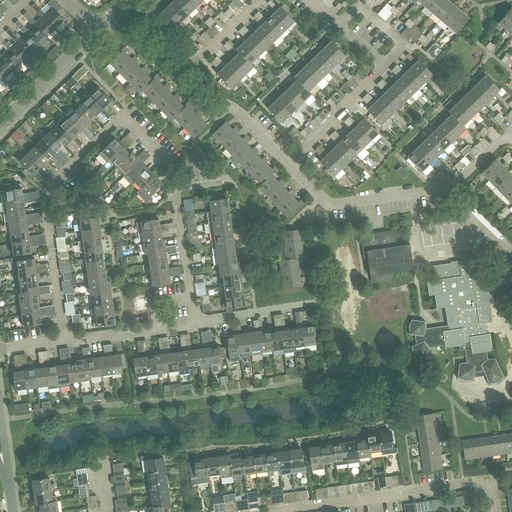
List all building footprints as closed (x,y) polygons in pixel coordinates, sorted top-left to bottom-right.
[(35,4),(34,5),(56,28),(65,20),(57,12),(60,9),(51,0),(47,4),(50,8),(44,13),(35,4)] [(188,15),(195,8),(187,0),(174,0),(174,1),(188,15)] [(187,0),(195,8),(202,1),(200,0),(187,0)] [(443,0),(430,0),(425,6),(433,13),(443,0)] [(453,5),(447,0),(443,0),(433,13),(440,20),(453,5)] [(174,1),(167,8),(180,22),(188,15),(174,1)] [(26,12),(25,13),(48,37),(56,28),(34,5),(31,7),(41,17),(36,22),(26,12)] [(461,11),(453,5),(440,20),(448,26),(461,11)] [(273,14),(287,28),(294,21),(281,7),(273,14)] [(180,22),(167,8),(159,15),(173,29),(180,22)] [(498,23),(506,29),(511,21),(511,8),(498,23)] [(469,18),(461,11),(448,26),(456,33),(469,18)] [(27,30),(24,27),(18,20),(16,22),(39,45),(48,37),(25,13),(23,15),(32,25),(27,30)] [(287,28),(273,14),(266,21),(280,35),(287,28)] [(280,35),(266,21),(259,28),(273,42),(280,35)] [(9,29),(8,30),(30,54),(39,45),(16,22),(14,24),(24,33),(19,38),(9,29)] [(273,42),(259,28),(251,35),(265,49),(273,42)] [(0,39),(22,62),(30,54),(8,30),(6,32),(15,42),(10,47),(1,37),(0,37),(0,39)] [(244,42),(258,56),(265,49),(251,35),(244,42)] [(0,53),(0,56),(13,70),(22,62),(0,39),(0,43),(6,50),(1,55),(0,53)] [(324,48),(338,62),(345,55),(331,41),(324,48)] [(244,42),(237,49),(253,66),(251,63),(258,56),(244,42)] [(110,63),(118,71),(131,59),(126,53),(129,50),(125,46),(121,50),(122,51),(110,63)] [(316,55),(330,69),(338,62),(324,48),(316,55)] [(246,73),(253,66),(237,49),(236,50),(239,53),(232,59),(246,73)] [(408,53),(405,56),(410,61),(413,58),(408,53)] [(309,62),(323,77),(330,69),(316,55),(309,62)] [(0,74),(4,79),(13,70),(0,56),(0,74)] [(128,82),(141,69),(136,63),(138,60),(134,56),(131,59),(118,71),(128,82)] [(232,59),(225,66),(239,80),(246,73),(232,59)] [(433,74),(419,60),(411,67),(425,81),(433,74)] [(309,62),(301,70),(315,84),(323,77),(309,62)] [(128,82),(139,93),(152,80),(145,73),(148,70),(144,66),(141,69),(128,82)] [(239,80),(225,66),(217,74),(231,88),(239,80)] [(411,67),(404,74),(418,88),(425,81),(411,67)] [(308,91),(315,84),(301,70),(294,77),(308,91)] [(152,80),(139,93),(142,91),(150,99),(164,86),(158,80),(161,78),(157,73),(153,77),(154,78),(152,80)] [(396,82),(410,96),(418,88),(404,74),(396,82)] [(486,75),(479,82),(492,97),(500,90),(486,75)] [(297,80),(290,87),(303,101),(311,94),(308,91),(294,77),(297,80)] [(26,85),(25,84),(21,80),(17,84),(21,88),(22,89),(26,85)] [(396,82),(389,89),(403,103),(410,96),(396,82)] [(485,104),(492,97),(479,82),(471,90),(485,104)] [(150,99),(160,109),(173,96),(168,90),(171,88),(166,83),(164,86),(150,99)] [(99,87),(90,95),(103,108),(106,106),(111,101),(99,87)] [(296,108),(303,101),(290,87),(282,94),(296,108)] [(382,96),(396,110),(403,103),(389,89),(382,96)] [(471,90),(464,97),(478,111),(485,104),(471,90)] [(173,96),(160,109),(171,120),(184,107),(177,100),(180,98),(176,93),(173,96)] [(282,94),(275,102),(289,115),(296,108),(282,94)] [(90,95),(83,103),(95,116),(100,111),(103,108),(90,95)] [(396,110),(382,96),(374,103),(388,117),(396,110)] [(464,97),(457,104),(470,118),(478,111),(464,97)] [(175,118),(183,126),(196,114),(190,108),(193,105),(189,101),(185,104),(186,106),(184,107),(171,120),(172,121),(175,118)] [(289,115),(275,102),(268,109),(281,123),(289,115)] [(83,103),(75,111),(88,124),(91,121),(95,116),(83,103)] [(388,117),(374,103),(367,110),(381,125),(388,117)] [(463,125),(470,118),(457,104),(449,111),(466,128),(463,125)] [(71,106),(63,114),(64,115),(80,131),(85,127),(92,135),(95,132),(90,126),(88,124),(75,111),(71,106)] [(108,108),(105,111),(111,116),(114,113),(108,108)] [(105,111),(102,114),(108,119),(111,116),(105,111)] [(183,126),(194,138),(207,125),(200,118),(203,115),(199,111),(196,114),(183,126)] [(452,115),(445,121),(458,135),(466,128),(449,111),(449,112),(452,115)] [(64,115),(56,122),(58,124),(72,139),(74,141),(80,147),(83,144),(75,136),(80,131),(64,115)] [(364,119),(357,126),(371,140),(378,133),(364,119)] [(451,143),(458,135),(445,121),(437,129),(451,143)] [(225,122),(212,135),(223,147),(236,134),(239,131),(235,126),(232,129),(225,122)] [(93,123),(90,126),(95,132),(99,128),(93,123)] [(58,124),(50,132),(63,144),(62,145),(64,147),(69,142),(72,139),(58,124)] [(363,148),(371,140),(357,126),(349,133),(363,148)] [(437,129),(430,136),(444,150),(451,143),(437,129)] [(50,132),(42,139),(55,152),(59,148),(62,145),(63,144),(50,132)] [(349,133),(342,140),(356,155),(363,148),(349,133)] [(233,156),(246,144),(249,141),(245,137),(242,139),(236,134),(223,147),(233,156)] [(436,157),(444,150),(430,136),(423,143),(436,157)] [(42,139),(34,147),(47,160),(51,156),(55,152),(42,139)] [(109,160),(122,147),(119,143),(114,139),(98,154),(106,162),(109,160)] [(348,162),(356,155),(342,140),(335,148),(348,162)] [(74,141),(71,144),(77,150),(80,147),(74,141)] [(436,157),(423,143),(415,150),(429,164),(436,157)] [(242,166),(256,154),(259,151),(255,147),(252,149),(246,144),(233,156),(242,166)] [(34,147),(27,154),(39,167),(43,163),(47,160),(34,147)] [(122,147),(109,160),(117,167),(130,155),(129,154),(126,151),(122,147)] [(388,156),(392,152),(388,147),(383,152),(388,156)] [(348,162),(335,148),(327,155),(341,169),(348,162)] [(144,150),(138,155),(141,158),(147,153),(144,150)] [(429,164),(415,150),(408,157),(421,171),(429,164)] [(130,155),(117,167),(124,175),(125,175),(126,173),(139,160),(136,157),(131,152),(129,154),(130,155)] [(147,153),(141,158),(144,161),(150,156),(147,153)] [(27,154),(19,162),(31,175),(36,171),(39,167),(27,154)] [(242,166),(252,176),(266,164),(269,161),(265,157),(262,159),(256,154),(242,166)] [(341,169),(327,155),(320,162),(334,176),(341,169)] [(86,159),(80,164),(87,172),(93,166),(86,159)] [(482,173),(489,180),(503,166),(496,159),(482,173)] [(124,175),(123,176),(130,184),(134,181),(147,168),(142,163),(139,160),(126,173),(125,175),(124,175)] [(272,169),(266,164),(252,176),(261,185),(258,188),(272,175),(274,173),(275,174),(278,171),(274,167),(272,169)] [(159,165),(153,171),(156,174),(162,168),(159,165)] [(409,174),(407,172),(401,166),(396,171),(404,179),(409,174)] [(510,174),(503,166),(489,180),(496,187),(510,174)] [(147,168),(134,181),(141,189),(154,176),(151,173),(147,168)] [(162,168),(156,174),(159,177),(165,171),(162,168)] [(511,175),(510,174),(496,187),(503,195),(511,186),(511,175)] [(270,199),(283,186),(285,184),(281,180),(279,182),(272,175),(258,188),(270,199)] [(141,189),(137,193),(146,203),(152,198),(150,196),(162,184),(157,179),(154,176),(141,189)] [(3,184),(4,190),(5,201),(5,202),(30,198),(29,193),(23,194),(22,188),(21,184),(14,185),(14,183),(3,184)] [(280,210),(293,197),(295,194),(291,190),(288,192),(283,186),(270,199),(280,210)] [(511,200),(511,186),(503,195),(510,202),(511,200)] [(301,207),(305,204),(301,199),(298,202),(296,200),(293,197),(280,210),(288,218),(296,210),(300,206),(301,207)] [(7,212),(25,210),(24,204),(30,203),(30,198),(5,202),(5,201),(2,202),(3,212),(7,212)] [(211,212),(229,209),(227,198),(206,201),(207,205),(210,205),(211,212)] [(229,209),(211,212),(207,212),(208,223),(230,220),(229,209)] [(7,212),(8,223),(33,219),(32,214),(26,215),(25,210),(7,212)] [(80,219),(81,230),(99,228),(98,217),(80,219)] [(8,223),(10,233),(28,231),(27,225),(33,224),(33,219),(8,223)] [(159,219),(141,221),(142,232),(160,230),(159,225),(159,219)] [(210,234),(214,233),(232,231),(230,220),(208,223),(210,234)] [(101,239),(99,228),(81,230),(82,237),(79,238),(80,241),(80,242),(101,239)] [(300,229),(296,230),(282,232),(284,248),(302,245),(306,245),(305,239),(301,240),(300,229)] [(492,233),(498,239),(502,234),(496,229),(492,233)] [(160,230),(142,232),(144,243),(162,241),(161,240),(161,235),(160,230)] [(396,230),(372,234),(361,235),(364,258),(368,258),(371,284),(392,280),(391,272),(413,269),(410,244),(398,246),(396,230)] [(10,233),(11,244),(36,240),(35,235),(29,236),(28,231),(10,233)] [(232,231),(214,233),(215,244),(233,241),(232,231)] [(84,252),(102,250),(101,239),(80,242),(80,241),(78,242),(79,252),(84,252)] [(30,247),(37,246),(36,240),(11,244),(13,255),(16,255),(16,258),(31,256),(31,253),(30,247)] [(162,241),(144,243),(145,253),(145,254),(148,254),(166,251),(165,247),(164,240),(161,240),(162,241)] [(233,241),(215,244),(217,255),(235,252),(233,241)] [(286,260),(297,258),(303,258),(303,259),(308,259),(307,253),(303,254),(302,245),(284,248),(286,260)] [(166,251),(148,254),(149,264),(167,262),(166,255),(177,254),(177,249),(169,251),(166,251)] [(104,260),(102,250),(84,252),(85,259),(82,259),(83,262),(104,260)] [(219,266),(239,263),(239,262),(236,262),(235,252),(217,255),(219,266)] [(40,265),(39,263),(35,263),(34,258),(32,259),(31,256),(16,258),(11,259),(11,263),(17,262),(18,272),(36,269),(39,269),(47,267),(46,264),(40,265)] [(279,261),(281,277),(299,274),(303,274),(302,268),(299,268),(297,258),(286,260),(279,261)] [(105,270),(104,260),(83,262),(83,266),(86,266),(87,273),(105,270)] [(425,321),(421,321),(411,320),(408,327),(410,335),(415,335),(416,344),(411,346),(412,354),(417,360),(430,355),(429,347),(445,345),(445,348),(459,346),(460,350),(465,350),(467,362),(459,364),(457,378),(465,381),(473,380),(473,378),(485,376),(489,384),(497,383),(504,378),(495,358),(487,359),(486,351),(492,351),(490,334),(487,334),(485,323),(492,322),(489,301),(494,301),(491,286),(486,287),(484,273),(478,274),(476,260),(459,262),(459,265),(451,266),(451,263),(433,266),(435,280),(427,281),(429,295),(434,295),(437,309),(445,307),(448,325),(426,329),(425,321)] [(167,262),(149,264),(151,275),(169,272),(168,268),(167,262)] [(220,276),(240,273),(239,263),(219,266),(220,276)] [(18,272),(20,282),(38,280),(37,274),(36,269),(18,272)] [(85,281),(86,284),(109,281),(107,281),(105,270),(87,273),(88,280),(85,281)] [(169,272),(151,275),(152,286),(170,284),(169,277),(169,272)] [(242,284),(240,273),(220,276),(220,277),(223,276),(224,287),(242,284)] [(300,282),(299,274),(281,277),(283,289),(300,286),(300,288),(305,287),(304,282),(300,282)] [(38,287),(38,280),(20,282),(21,293),(19,293),(39,290),(38,287)] [(111,292),(109,281),(86,284),(86,288),(89,288),(91,295),(93,295),(111,292)] [(242,284),(224,287),(226,298),(243,295),(242,284)] [(19,293),(20,305),(38,302),(41,302),(40,295),(39,290),(19,293)] [(112,303),(111,292),(93,295),(94,301),(91,302),(91,306),(112,303)] [(243,295),(226,298),(227,308),(245,306),(243,295)] [(39,307),(38,302),(20,305),(22,315),(40,313),(39,307)] [(114,314),(112,303),(91,306),(92,309),(95,309),(96,317),(114,314)] [(306,324),(306,321),(308,321),(307,311),(299,312),(301,321),(301,325),(306,324)] [(46,312),(22,315),(23,326),(41,324),(41,318),(47,317),(46,312)] [(114,314),(96,317),(98,327),(115,324),(114,314)] [(255,332),(248,333),(250,351),(251,351),(251,355),(261,354),(262,354),(262,352),(261,352),(257,320),(253,321),(255,332)] [(262,352),(273,350),(270,332),(270,330),(263,331),(259,331),(258,328),(262,328),(261,320),(257,320),(261,352),(262,352)] [(316,349),(315,344),(314,334),(313,326),(307,327),(302,328),(304,346),(305,346),(306,351),(316,349)] [(296,328),(291,329),(293,347),(304,346),(302,328),(296,328)] [(294,352),(293,347),(291,329),(285,330),(280,331),(282,349),(283,349),(284,353),(294,352)] [(275,332),(270,332),(273,350),(282,349),(280,331),(275,332)] [(240,352),(250,351),(248,333),(242,334),(237,334),(240,352)] [(226,336),(229,354),(230,362),(241,360),(240,352),(237,334),(233,335),(226,336)] [(213,341),(208,341),(208,345),(209,348),(211,366),(212,372),(219,371),(218,365),(222,364),(220,346),(214,347),(213,341)] [(90,347),(86,348),(87,356),(87,359),(90,380),(91,379),(91,377),(101,375),(99,358),(92,359),(90,348),(90,347)] [(203,348),(198,349),(200,367),(211,366),(209,348),(203,348)] [(190,369),(200,367),(198,349),(192,350),(187,351),(190,369)] [(182,352),(176,352),(179,370),(179,375),(190,373),(190,369),(187,351),(182,352)] [(168,372),(179,370),(176,352),(171,353),(166,354),(168,372)] [(109,356),(112,374),(123,372),(122,368),(120,354),(113,355),(109,356)] [(155,355),(157,373),(158,377),(162,376),(162,373),(168,372),(166,354),(160,355),(155,355)] [(154,377),(158,377),(157,373),(155,355),(149,356),(144,357),(146,375),(154,374),(154,377)] [(105,357),(99,358),(101,375),(112,374),(109,356),(105,357)] [(144,357),(139,358),(133,359),(136,377),(146,375),(144,357)] [(70,387),(69,383),(66,358),(60,359),(61,365),(56,366),(59,389),(70,387)] [(77,361),(77,363),(80,381),(90,380),(87,359),(83,360),(77,361)] [(69,383),(80,381),(77,363),(72,364),(67,364),(69,383)] [(15,390),(26,389),(24,371),(23,368),(23,364),(18,365),(19,371),(13,372),(15,390)] [(48,391),(59,389),(56,366),(51,367),(45,368),(48,386),(48,391)] [(40,368),(34,369),(37,387),(48,386),(45,368),(40,368)] [(26,389),(37,387),(34,369),(29,370),(24,371),(26,389)] [(416,416),(418,430),(436,427),(434,413),(416,416)] [(438,441),(436,427),(418,430),(420,444),(438,441)] [(391,432),(379,434),(381,451),(393,449),(391,432)] [(367,435),(370,452),(381,451),(379,434),(367,435)] [(367,439),(356,441),(359,458),(371,456),(370,452),(367,435),(367,439)] [(490,437),(492,456),(506,454),(504,435),(490,437)] [(490,437),(476,439),(478,458),(492,456),(490,437)] [(464,460),(478,458),(476,439),(462,441),(464,460)] [(359,458),(356,441),(344,443),(347,464),(359,462),(359,458)] [(440,455),(438,441),(420,444),(422,458),(440,455)] [(344,443),(332,444),(335,461),(335,466),(347,464),(344,443)] [(332,444),(321,446),(323,463),(335,461),(332,444)] [(323,463),(321,446),(309,448),(312,471),(324,469),(323,463)] [(290,450),(292,468),(296,467),(303,466),(301,449),(296,450),(290,450)] [(292,468),(290,450),(278,452),(280,469),(279,469),(280,475),(292,474),(291,468),(292,468)] [(280,469),(278,452),(266,454),(268,471),(268,476),(274,475),(273,470),(279,469),(280,469)] [(244,474),(242,457),(241,453),(230,455),(233,476),(244,474)] [(268,471),(266,454),(254,455),(256,472),(268,471)] [(140,457),(141,461),(146,460),(148,472),(165,469),(163,457),(153,459),(152,455),(140,457)] [(233,476),(230,455),(218,456),(220,473),(221,476),(232,475),(232,476),(233,476)] [(256,472),(254,455),(242,457),(244,474),(245,478),(250,477),(249,473),(256,472)] [(442,469),(440,455),(422,458),(424,472),(442,469)] [(220,473),(218,456),(206,458),(208,475),(209,475),(220,473)] [(194,460),(195,466),(189,467),(191,485),(210,482),(209,475),(208,475),(206,458),(194,460)] [(149,484),(166,481),(165,469),(148,472),(149,484)] [(34,493),(51,490),(55,490),(54,484),(50,485),(49,478),(32,481),(34,493)] [(168,493),(166,481),(149,484),(151,495),(168,493)] [(51,490),(34,493),(35,504),(56,501),(56,496),(52,497),(51,490)] [(170,505),(168,493),(151,495),(153,507),(149,507),(149,508),(166,506),(170,505)] [(57,511),(56,501),(35,504),(36,505),(40,504),(40,511),(57,511)]
